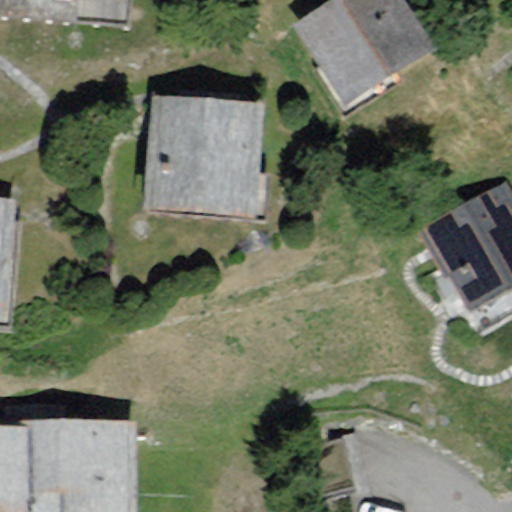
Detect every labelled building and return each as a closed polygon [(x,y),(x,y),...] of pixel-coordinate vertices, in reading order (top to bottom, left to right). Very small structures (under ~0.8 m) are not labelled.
[(0,0),(0,17),(109,28),(110,0),(0,0)] [(377,0),(322,0),(273,28),(313,97),(404,45),(377,0)] [(237,110),(135,103),(127,215),(229,223),(237,110)] [(511,238),(486,188),(401,231),(441,310),(511,273),(511,238)] [(0,272),(10,217),(0,215),(0,272)] [(109,511),(110,435),(0,435),(0,511),(109,511)]
